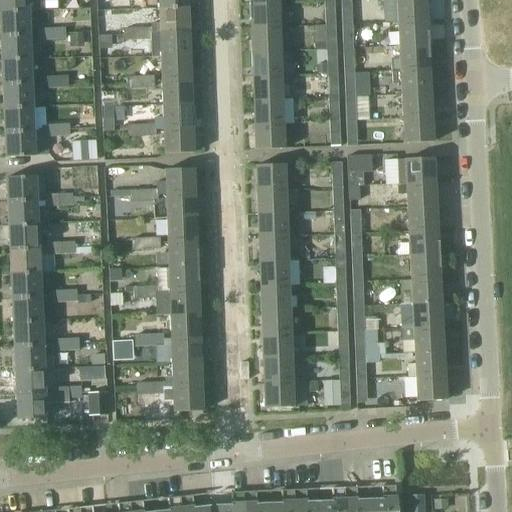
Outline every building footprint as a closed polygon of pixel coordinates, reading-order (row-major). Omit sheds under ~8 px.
[(36,2),(36,0),(0,0),(0,13),(29,12),(40,11),(40,2),(36,2)] [(188,0),(158,0),(159,11),(188,10),(188,0)] [(425,0),(395,0),(397,24),(427,23),(425,0)] [(350,2),(339,3),(340,27),(352,26),(350,2)] [(279,5),(249,6),(250,30),(280,29),(279,5)] [(159,22),(150,23),(150,29),(150,34),(159,33),(159,35),(189,34),(188,10),(159,11),(159,22)] [(30,37),(29,12),(0,13),(0,35),(0,38),(30,37)] [(335,12),(324,13),(324,27),(336,27),(335,12)] [(427,23),(397,24),(398,48),(428,47),(427,23)] [(341,40),(352,40),(352,26),(340,27),(341,40)] [(337,40),(336,27),(324,27),(325,41),(337,40)] [(65,29),(50,30),(51,42),(65,41),(65,29)] [(137,29),(123,30),(124,42),(135,41),(135,36),(138,35),(137,29)] [(138,35),(135,36),(135,41),(151,41),(150,34),(150,29),(137,29),(138,35)] [(250,30),(251,54),(281,53),(280,29),(250,30)] [(37,42),(51,42),(50,30),(36,30),(37,42)] [(68,34),(69,44),(83,43),(82,33),(68,34)] [(159,33),(150,34),(151,41),(151,46),(160,45),(160,58),(190,57),(189,34),(159,35),(159,33)] [(31,61),(30,37),(0,38),(1,62),(31,61)] [(399,59),(391,59),(391,72),(391,73),(400,72),(429,71),(428,47),(398,48),(399,59)] [(281,53),(251,54),(252,78),(282,77),(282,76),(292,76),(291,63),(281,64),(281,53)] [(190,57),(160,58),(161,82),(191,81),(190,57)] [(326,61),(326,65),(326,76),(338,75),(338,60),(326,61)] [(342,60),(343,75),(353,74),(352,60),(342,60)] [(32,85),(31,61),(1,62),(2,86),(32,85)] [(400,72),(391,73),(392,85),(400,84),(401,96),(431,95),(429,71),(400,72)] [(343,88),(353,88),(353,74),(343,75),(343,88)] [(327,89),(338,89),(338,75),(326,76),(327,89)] [(38,90),(53,89),(52,77),(38,78),(38,90)] [(67,88),(67,83),(67,77),(52,77),(53,89),(67,88)] [(125,90),(139,89),(139,77),(124,78),(125,90)] [(153,77),(139,77),(139,89),(154,89),(153,77)] [(252,78),(253,102),(283,101),(282,77),(252,78)] [(191,81),(161,82),(162,106),(192,105),(191,81)] [(33,109),(32,85),(2,86),(3,110),(33,109)] [(431,95),(401,96),(402,120),(432,119),(431,95)] [(283,101),(253,102),(254,127),(284,125),(283,101)] [(192,105),(162,106),(163,131),(192,130),(192,105)] [(328,109),(328,124),(340,123),(339,108),(328,109)] [(355,108),(344,108),(345,122),(356,122),(355,108)] [(33,109),(3,110),(4,134),(34,133),(33,109)] [(432,119),(402,120),(403,145),(433,143),(432,119)] [(356,122),(345,122),(345,135),(345,140),(357,140),(357,135),(356,122)] [(329,137),(341,136),(340,123),(328,124),(329,137)] [(69,125),(54,126),(55,137),(69,137),(69,125)] [(127,138),(141,137),(141,125),(126,126),(127,138)] [(155,125),(141,125),(141,137),(156,137),(155,125)] [(255,151),(285,150),(284,125),(254,127),(255,151)] [(40,138),(55,137),(54,126),(40,126),(40,138)] [(192,130),(163,131),(163,155),(193,154),(192,130)] [(5,159),(35,158),(34,133),(4,134),(5,159)] [(95,161),(95,142),(70,143),(71,162),(95,161)] [(370,156),(346,157),(346,173),(347,188),(358,187),(362,187),(362,180),(362,173),(371,173),(370,156)] [(434,159),(404,161),(405,185),(435,184),(434,159)] [(284,166),(255,167),(256,192),(285,191),(284,166)] [(194,170),(164,171),(165,196),(195,195),(194,170)] [(342,173),(330,174),(331,189),(343,189),(342,173)] [(7,203),(37,202),(36,178),(6,179),(7,203)] [(405,185),(397,186),(397,195),(406,195),(406,210),(436,208),(435,184),(405,185)] [(358,187),(347,188),(347,201),(350,201),(359,201),(358,187)] [(332,202),(344,202),(343,189),(331,189),(332,202)] [(129,203),(143,202),(143,190),(129,191),(129,203)] [(157,190),(143,190),(143,202),(158,202),(157,190)] [(285,191),(256,192),(257,216),(286,215),(285,191)] [(72,194),(57,195),(57,201),(59,201),(60,207),(73,207),(72,194)] [(44,195),(44,202),(45,208),(60,207),(59,201),(57,201),(57,195),(44,195)] [(195,195),(165,196),(166,220),(196,219),(195,195)] [(37,202),(7,203),(8,227),(38,226),(37,202)] [(436,208),(406,210),(408,234),(437,232),(436,208)] [(257,216),(257,240),(287,239),(286,215),(257,216)] [(196,219),(166,220),(166,244),(196,243),(196,219)] [(333,222),(333,237),(345,237),(344,221),(333,222)] [(348,221),(349,237),(361,236),(360,221),(348,221)] [(38,226),(8,227),(9,252),(39,251),(39,249),(38,226)] [(437,232),(408,234),(409,258),(439,256),(437,232)] [(350,250),(361,249),(361,236),(349,237),(350,250)] [(334,250),(346,250),(345,237),(333,237),(334,250)] [(159,238),(145,239),(145,251),(159,250),(159,238)] [(131,251),(145,251),(145,239),(131,239),(131,251)] [(257,240),(258,264),(288,263),(287,239),(257,240)] [(74,243),(58,244),(58,250),(61,250),(62,255),(74,255),(74,243)] [(196,243),(166,244),(167,268),(197,267),(196,243)] [(58,244),(46,244),(46,249),(46,256),(53,256),(62,255),(61,250),(58,250),(58,244)] [(39,251),(9,252),(10,277),(40,275),(40,274),(40,262),(47,262),(46,256),(46,249),(39,249),(39,251)] [(439,256),(409,258),(410,281),(440,281),(439,256)] [(258,264),(259,288),(289,287),(288,263),(258,264)] [(167,268),(168,292),(198,291),(197,267),(167,268)] [(362,269),(351,269),(351,285),(363,284),(363,283),(362,269)] [(347,270),(334,270),(335,285),(347,285),(347,270)] [(40,275),(10,277),(11,300),(41,298),(40,278),(40,275)] [(410,281),(399,282),(401,306),(441,305),(440,281),(410,281)] [(363,284),(351,285),(352,303),(364,302),(363,284)] [(336,299),(348,298),(347,285),(335,285),(336,299)] [(161,286),(147,287),(147,299),(162,298),(161,286)] [(133,300),(147,299),(147,287),(132,287),(133,300)] [(259,288),(260,312),(290,311),(289,287),(259,288)] [(76,291),(62,292),(62,303),(76,303),(76,291)] [(168,292),(169,316),(199,315),(198,291),(168,292)] [(48,292),(48,304),(62,303),(62,292),(48,292)] [(41,298),(11,300),(12,324),(42,322),(41,298)] [(401,306),(399,306),(401,330),(402,330),(412,330),(442,329),(441,305),(401,306)] [(261,336),(291,335),(290,311),(260,312),(261,336)] [(169,316),(169,340),(200,339),(199,315),(169,316)] [(364,317),(353,318),(353,333),(365,333),(364,317)] [(348,318),(337,318),(337,333),(349,333),(348,318)] [(42,322),(12,324),(13,349),(43,347),(42,322)] [(442,329),(412,330),(413,339),(414,353),(414,354),(443,353),(442,329)] [(365,333),(353,333),(354,346),(365,346),(365,348),(377,348),(376,332),(365,333)] [(338,347),(350,347),(349,333),(337,333),(338,347)] [(163,334),(148,335),(149,347),(163,346),(163,334)] [(134,347),(149,347),(148,335),(134,336),(134,347)] [(262,360),(292,359),(291,335),(261,336),(262,360)] [(79,351),(78,339),(63,340),(63,346),(66,346),(67,352),(79,351)] [(200,339),(169,340),(170,364),(200,363),(200,339)] [(50,340),(50,352),(67,352),(66,346),(63,346),(63,340),(50,340)] [(43,347),(13,349),(14,372),(44,371),(43,347)] [(443,353),(414,354),(415,378),(445,377),(443,353)] [(354,356),(355,381),(367,381),(366,362),(375,362),(375,355),(354,356)] [(263,384),(292,383),(292,359),(262,360),(263,384)] [(200,363),(170,364),(171,389),(201,388),(200,363)] [(339,366),(340,382),(351,381),(351,366),(339,366)] [(91,367),(79,368),(79,381),(91,381),(91,367)] [(44,371),(14,372),(15,397),(45,396),(45,383),(44,371)] [(445,377),(415,378),(416,403),(446,402),(445,377)] [(340,395),(352,394),(351,381),(340,382),(340,395)] [(356,394),(368,394),(367,381),(355,381),(356,394)] [(339,406),(339,405),(339,399),(338,382),(322,382),(323,407),(339,406)] [(164,383),(150,384),(150,395),(165,394),(164,383)] [(264,409),(293,408),(292,383),(263,384),(264,409)] [(136,395),(150,395),(150,384),(136,384),(136,395)] [(79,388),(64,389),(64,395),(67,395),(68,401),(80,400),(79,388)] [(172,413),(202,412),(201,388),(171,389),(172,413)] [(45,396),(15,397),(16,421),(46,419),(46,405),(54,405),(54,401),(68,401),(67,395),(64,395),(64,389),(53,389),(53,395),(45,396)] [(382,500),(370,500),(370,511),(395,511),(395,487),(382,488),(382,500)] [(319,511),(344,511),(344,489),(331,490),(332,502),(319,502),(319,511)] [(356,489),(344,489),(344,511),(370,511),(370,500),(357,501),(356,489)] [(269,511),(294,511),(294,491),(281,492),(281,504),(269,504),(269,511)] [(307,503),(306,491),(294,491),(294,511),(319,511),(319,502),(307,503)] [(218,507),(217,511),(243,511),(243,493),(231,494),(231,506),(218,507)] [(256,505),(256,493),(243,493),(243,511),(269,511),(269,504),(256,505)] [(180,498),(181,511),(207,511),(207,507),(194,509),(192,497),(180,498)] [(169,511),(162,511),(181,511),(180,498),(167,499),(169,511)] [(423,511),(422,498),(409,498),(409,511),(423,511)] [(130,503),(130,504),(130,511),(143,511),(142,502),(130,503)] [(118,511),(130,511),(130,504),(130,503),(117,505),(118,511)]
